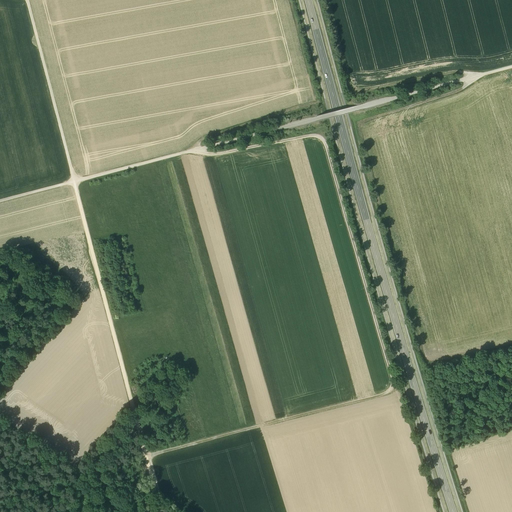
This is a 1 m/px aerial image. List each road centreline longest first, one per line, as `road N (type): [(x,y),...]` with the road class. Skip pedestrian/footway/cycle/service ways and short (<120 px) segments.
road 1 (track): [(144,456),(392,391),(394,383),(322,133),(212,156),(195,151)]
road 2 (primary): [(454,511),(308,0)]
road 3 (track): [(511,346),(425,367),(359,130),(481,76)]
road 4 (track): [(73,182),(160,511)]
road 5 (track): [(511,68),(195,151)]
road 6 (track): [(357,253),(108,320)]
road 7 (track): [(287,0),(313,101),(204,139),(195,151)]
road 8 (track): [(472,77),(357,94),(326,0)]
road 9 (track): [(73,182),(26,0)]
road 10 (track): [(195,151),(73,182)]
